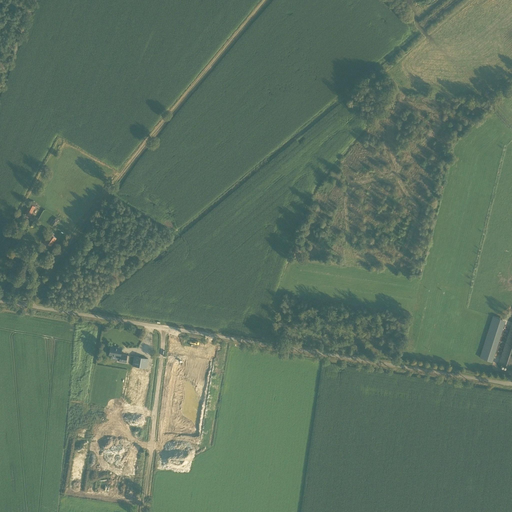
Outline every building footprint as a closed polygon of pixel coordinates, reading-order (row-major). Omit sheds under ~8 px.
[(28,219),(35,206),(30,204),(25,213),(24,216),(28,219)] [(50,225),(54,227),(58,222),(56,221),(58,219),(56,218),(54,220),(53,219),(50,225)] [(45,241),(51,245),(56,238),(53,236),(54,234),(52,232),(50,234),(45,241)] [(493,361),(504,319),(491,316),(480,358),(493,361)] [(511,368),(511,323),(499,364),(511,368)] [(126,362),(127,355),(120,354),(121,348),(110,346),(109,355),(112,355),(111,359),(119,361),(126,362)] [(134,356),(132,367),(146,369),(148,359),(134,356)] [(172,361),(163,425),(167,426),(167,430),(177,432),(178,428),(203,432),(211,366),(172,361)] [(128,418),(116,416),(114,434),(135,437),(138,414),(128,413),(128,418)] [(107,432),(111,417),(96,414),(93,428),(107,432)]
